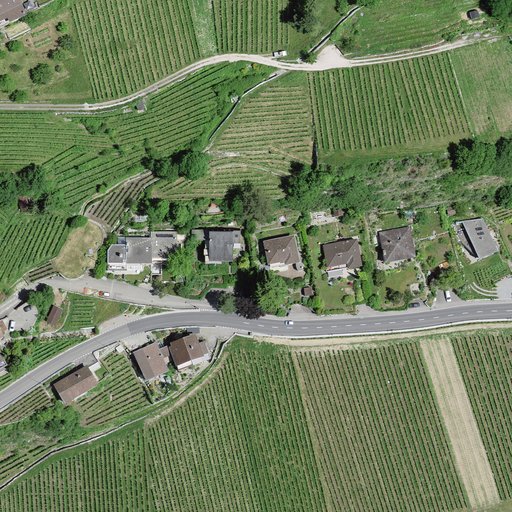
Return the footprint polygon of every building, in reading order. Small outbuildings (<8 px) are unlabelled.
[(0,0),(0,14),(6,12),(11,22),(25,15),(18,0),(0,0)] [(478,10),(470,12),(472,20),(480,17),(478,10)] [(29,206),(29,208),(36,206),(33,195),(18,197),(23,208),(29,206)] [(449,215),(457,213),(456,207),(448,209),(449,215)] [(462,222),(479,260),(498,252),(483,219),(462,222)] [(240,228),(192,228),(192,241),(205,241),(205,249),(204,250),(204,256),(205,257),(205,264),(221,264),(221,262),(233,262),(233,244),(240,244),(240,228)] [(151,239),(151,264),(151,275),(161,275),(162,278),(176,278),(177,240),(184,240),(184,230),(177,230),(177,233),(151,233),(151,239)] [(408,230),(382,234),(386,257),(401,254),(402,258),(413,256),(408,230)] [(270,263),(278,261),(279,266),(281,267),(286,267),(287,264),(298,261),(293,238),(266,243),(270,263)] [(141,275),(151,275),(151,264),(151,239),(117,239),(108,251),(108,266),(118,266),(118,268),(121,268),(121,271),(127,271),(127,270),(141,270),(141,275)] [(328,267),(348,263),(349,268),(361,266),(356,240),(346,242),(346,243),(324,247),(328,267)] [(54,305),(46,321),(55,327),(63,310),(54,305)] [(204,341),(196,344),(194,337),(173,344),(174,346),(170,348),(178,371),(203,362),(201,356),(209,353),(204,341)] [(170,355),(167,347),(158,350),(155,343),(134,353),(144,376),(166,367),(162,359),(170,355)] [(85,393),(97,386),(87,368),(55,386),(65,403),(85,392),(85,393)]
